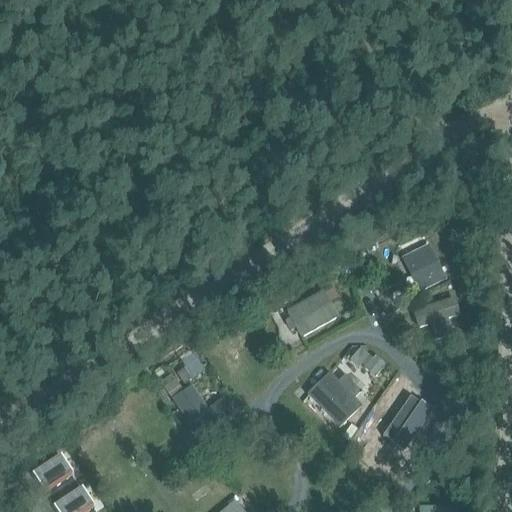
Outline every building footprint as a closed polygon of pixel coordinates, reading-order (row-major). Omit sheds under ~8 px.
[(417,295),(438,284),(443,282),(439,275),(426,249),(405,260),(418,285),(414,287),(417,295)] [(373,276),(368,265),(359,270),(365,280),(373,276)] [(460,305),(471,305),(471,284),(460,284),(460,305)] [(285,315),(300,342),(337,322),(322,295),(285,315)] [(268,307),(274,316),(284,310),(278,300),(268,307)] [(453,301),(412,315),(418,333),(430,329),(435,345),(452,339),(447,323),(459,319),(453,301)] [(291,352),(278,353),(279,363),(292,362),(291,352)] [(171,363),(182,385),(201,375),(190,353),(171,363)] [(374,381),(385,368),(376,359),(364,372),(374,381)] [(329,377),(307,399),(339,433),(362,411),(354,402),(361,396),(352,386),(345,379),(337,386),(329,377)] [(172,383),(159,390),(166,400),(178,393),(172,383)] [(397,416),(415,425),(424,408),(384,388),(363,431),(384,441),(397,416)] [(175,401),(171,404),(172,405),(180,418),(198,443),(207,436),(234,417),(227,408),(223,402),(207,413),(191,390),(184,395),(175,401)] [(350,430),(342,442),(348,446),(356,434),(350,430)] [(402,431),(392,451),(409,460),(419,440),(402,431)] [(59,459),(30,477),(33,481),(44,497),(72,479),(59,459)] [(393,472),(387,481),(396,488),(402,479),(393,472)] [(453,502),(463,494),(455,483),(444,490),(453,502)] [(80,490),(51,509),(53,511),(91,511),(93,511),(80,490)] [(18,492),(10,498),(13,504),(22,498),(18,492)]
